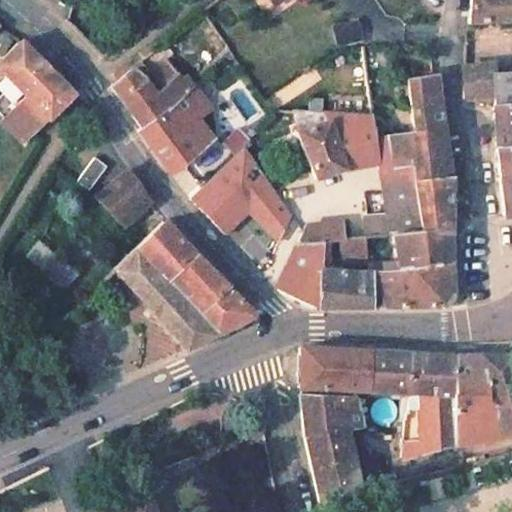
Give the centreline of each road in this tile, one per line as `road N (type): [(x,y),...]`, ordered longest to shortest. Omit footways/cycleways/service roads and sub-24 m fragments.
road 1 (residential): [(7,0),(88,82),(121,153),(289,329)]
road 2 (tertiary): [(0,459),(260,342)]
road 3 (residential): [(260,342),(293,511)]
road 4 (tertiary): [(289,329),(456,335)]
